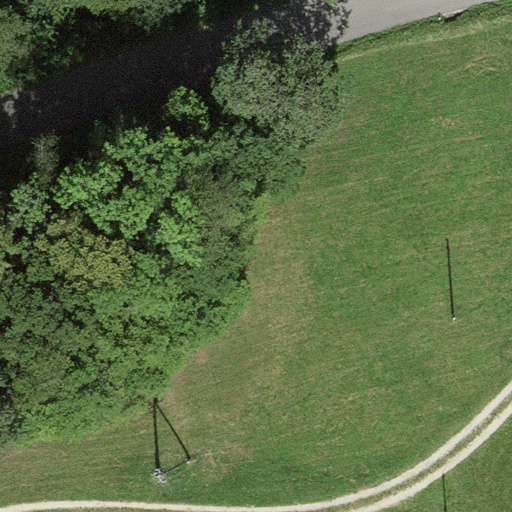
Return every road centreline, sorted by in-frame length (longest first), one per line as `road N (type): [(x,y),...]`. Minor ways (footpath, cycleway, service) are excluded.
road 1 (tertiary): [(0,118),(403,0)]
road 2 (track): [(511,394),(405,483),(324,511)]
